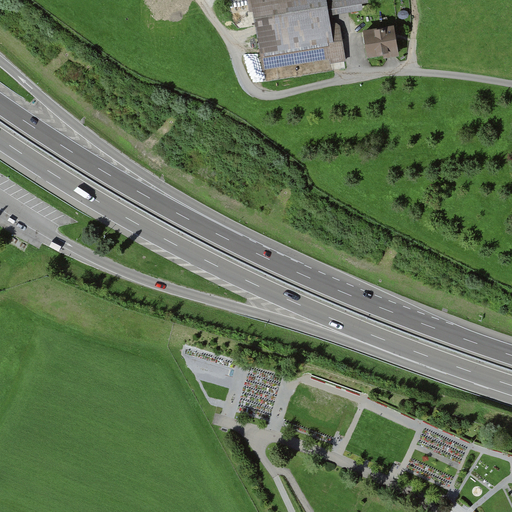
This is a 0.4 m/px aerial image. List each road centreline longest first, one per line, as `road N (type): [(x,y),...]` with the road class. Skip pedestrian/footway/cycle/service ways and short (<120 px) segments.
road 1 (motorway): [(0,139),(256,286),(456,367)]
road 2 (track): [(200,0),(258,95),(410,72),(511,84)]
road 3 (motorway): [(244,247),(9,68)]
road 4 (motorway): [(176,290),(456,367)]
road 5 (motorway): [(511,354),(244,247)]
road 6 (motorway): [(244,247),(139,192),(0,103)]
